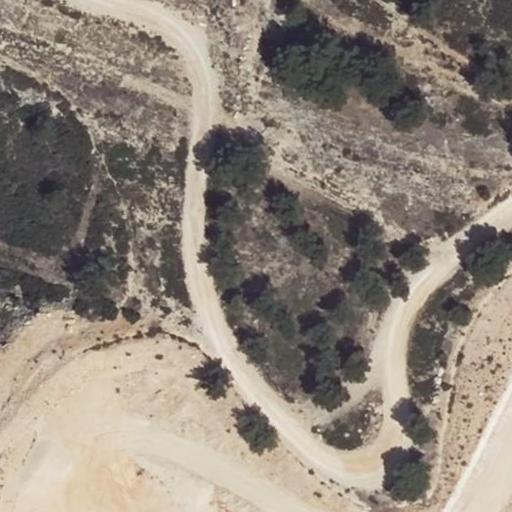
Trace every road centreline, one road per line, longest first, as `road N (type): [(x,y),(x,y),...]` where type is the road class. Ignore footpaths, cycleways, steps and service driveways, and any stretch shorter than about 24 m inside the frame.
road 1 (track): [(60,0),(83,18),(223,48),(239,143),(217,287),(245,351),(312,441),(374,478),(400,464),(407,403),(431,329),(473,271),(511,244)]
road 2 (track): [(315,511),(281,484),(221,410),(157,376),(97,388),(42,466),(33,511)]
